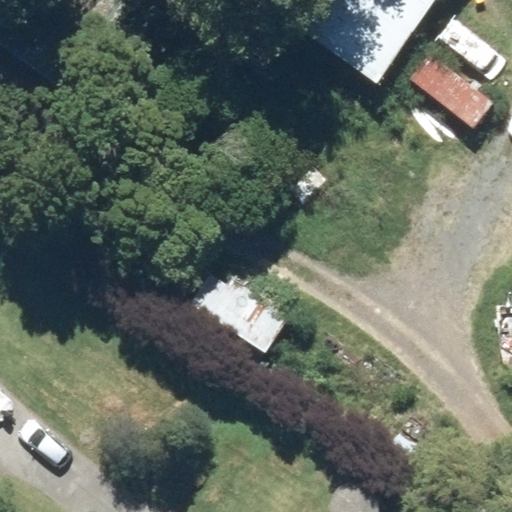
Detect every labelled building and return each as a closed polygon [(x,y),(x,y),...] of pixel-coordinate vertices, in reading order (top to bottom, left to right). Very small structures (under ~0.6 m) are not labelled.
[(0,0),(0,37),(76,97),(145,10),(131,0),(0,0)] [(264,0),(395,89),(456,0),(264,0)] [(442,50),(419,76),(482,132),(505,106),(442,50)] [(344,152),(220,87),(205,115),(330,181),(344,152)] [(222,270),(197,308),(274,361),(300,324),(222,270)] [(395,511),(401,504),(355,474),(330,511),(395,511)]
